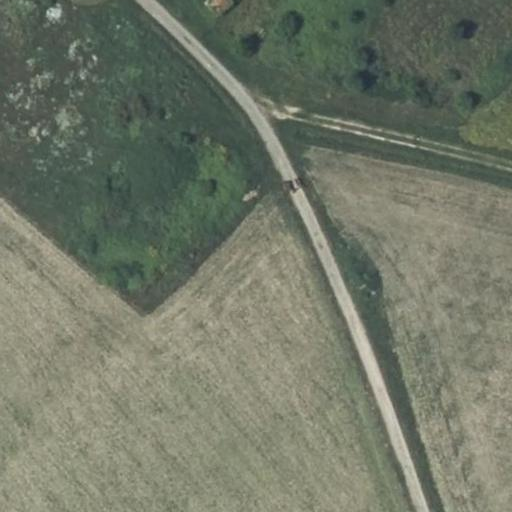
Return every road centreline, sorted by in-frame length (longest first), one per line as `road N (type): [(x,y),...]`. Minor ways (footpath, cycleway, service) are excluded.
road 1 (track): [(143,0),(247,104),(290,177),(427,511)]
road 2 (track): [(247,104),(511,171)]
